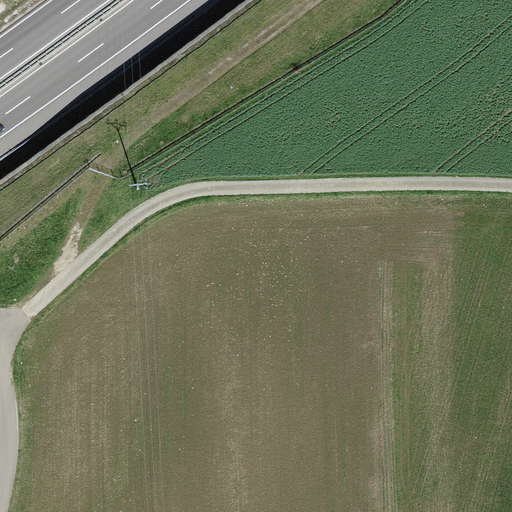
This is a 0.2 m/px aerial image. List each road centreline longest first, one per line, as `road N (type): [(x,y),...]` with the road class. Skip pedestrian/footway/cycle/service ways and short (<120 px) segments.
road 1 (track): [(0,345),(62,274),(160,198),(269,186),(511,187)]
road 2 (motorway): [(0,116),(160,0)]
